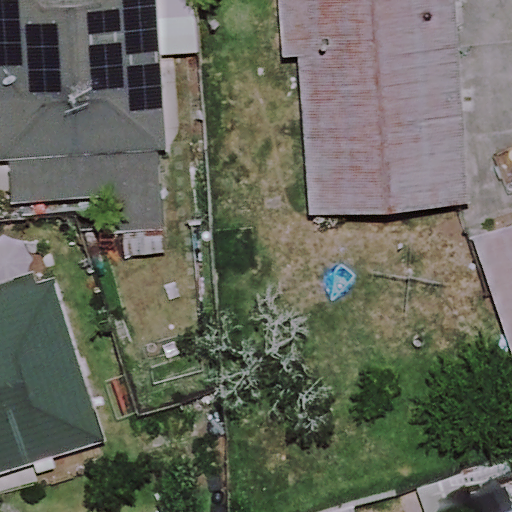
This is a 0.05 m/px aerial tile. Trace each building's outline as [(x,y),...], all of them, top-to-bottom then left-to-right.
[(0,0),(0,196),(160,186),(147,0),(0,0)] [(448,0),(279,0),(283,49),(299,48),(309,207),(461,197),(448,0)] [(511,214),(471,227),(511,360),(511,214)] [(0,468),(105,437),(52,260),(0,276),(0,468)] [(348,511),(344,502),(319,511),(348,511)]
